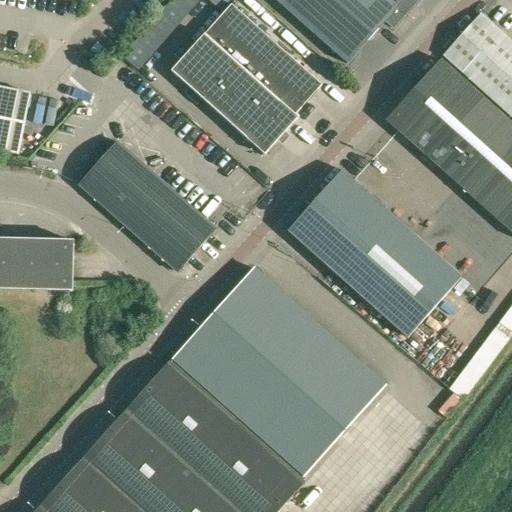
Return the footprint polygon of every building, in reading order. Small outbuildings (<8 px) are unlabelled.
[(0,0),(0,10),(24,11),(23,0),(0,0)] [(190,0),(200,9),(207,0),(190,0)] [(258,0),(245,0),(259,13),(265,7),(258,0)] [(275,0),(348,65),(405,0),(275,0)] [(205,35),(204,36),(295,117),(295,116),(304,107),(322,86),(286,53),(286,54),(232,5),(205,35)] [(481,15),(443,57),(511,118),(511,43),(490,23),(491,22),(489,20),(487,21),(481,15)] [(413,57),(438,25),(428,17),(403,49),(413,57)] [(204,36),(171,72),(265,156),(298,118),(295,116),(295,117),(204,36)] [(511,233),(511,125),(440,61),(386,122),(511,233)] [(0,87),(0,150),(18,154),(30,93),(0,87)] [(334,137),(345,126),(336,118),(325,128),(334,137)] [(178,272),(216,229),(117,142),(79,186),(178,272)] [(408,338),(461,278),(342,171),(289,231),(408,338)] [(0,286),(71,289),(73,240),(0,238),(0,286)] [(252,268),(171,358),(302,476),(383,385),(252,268)] [(33,511),(274,511),(303,481),(169,361),(33,511)] [(368,428),(389,469),(414,456),(392,415),(368,428)] [(341,511),(351,511),(379,475),(345,449),(314,491),(341,511)]
